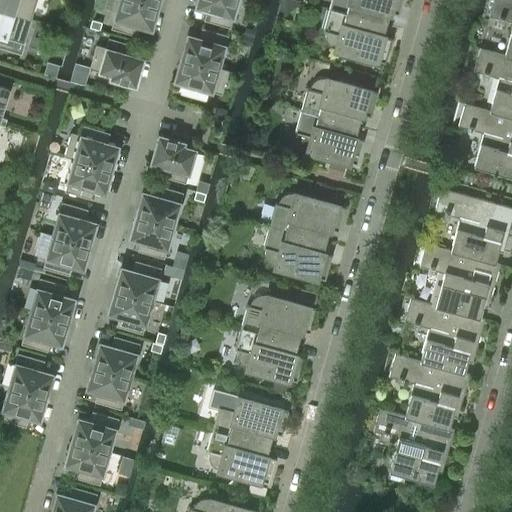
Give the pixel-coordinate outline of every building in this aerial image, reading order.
[(0,0),(0,8),(30,18),(35,0),(0,0)] [(151,29),(158,6),(137,0),(119,0),(111,28),(137,35),(140,25),(151,29)] [(229,27),(237,0),(196,0),(195,6),(207,10),(204,19),(229,27)] [(330,0),(329,8),(386,23),(389,11),(398,14),(401,0),(330,0)] [(511,0),(492,0),(488,15),(498,18),(497,20),(502,21),(503,19),(511,21),(511,26),(504,54),(504,55),(511,56),(511,0)] [(30,18),(0,8),(0,45),(20,52),(30,18)] [(386,23),(329,8),(323,30),(325,31),(325,34),(325,38),(326,42),(328,45),(332,47),(335,48),(385,62),(391,38),(382,35),(386,23)] [(102,21),(91,18),(88,27),(100,30),(102,21)] [(253,38),(255,30),(246,27),(243,35),(253,38)] [(227,35),(201,28),(199,37),(187,34),(181,56),(218,67),(227,35)] [(251,45),(253,38),(243,35),(241,42),(251,45)] [(135,85),(143,58),(131,55),(134,45),(108,38),(106,47),(96,44),(89,68),(111,74),(110,78),(135,85)] [(511,56),(504,55),(504,54),(479,47),(473,70),(482,73),(482,75),(487,76),(487,74),(498,77),(489,109),(489,110),(511,116),(511,56)] [(228,70),(218,67),(181,56),(174,80),(221,93),(228,70)] [(307,87),(300,109),(357,125),(361,113),(370,116),(376,91),(327,78),(323,77),(319,77),(316,79),(313,81),(311,84),(309,88),(307,87)] [(511,116),(489,110),(489,109),(464,102),(457,125),(467,128),(466,130),(471,132),(472,129),(482,132),(473,165),(511,176),(511,116)] [(357,125),(300,109),(294,132),(297,132),(296,136),(297,140),(298,144),(300,147),(303,149),(307,150),(356,164),(363,140),(354,137),(357,125)] [(111,168),(118,145),(106,142),(109,132),(83,125),(80,135),(71,132),(64,155),(74,158),(111,168)] [(185,182),(194,149),(183,145),(184,142),(158,134),(151,162),(162,165),(159,175),(185,182)] [(104,191),(111,168),(74,158),(64,191),(90,198),(93,188),(104,191)] [(329,159),(326,172),(343,176),(346,163),(329,159)] [(197,180),(194,190),(195,190),(206,193),(209,184),(197,180)] [(182,192),(156,185),(154,194),(142,191),(136,214),(173,225),(182,192)] [(459,217),(450,249),(450,250),(494,262),(494,261),(500,242),(505,243),(511,216),(511,206),(440,187),(434,210),(443,213),(443,215),(448,216),(448,214),(459,217)] [(193,198),(204,201),(206,193),(195,190),(193,198)] [(344,207),(295,193),(291,192),(287,193),(284,194),(281,196),(279,199),(278,203),(275,202),(268,224),(325,240),(329,228),(338,231),(344,207)] [(84,219),(87,209),(61,201),(52,234),(89,245),(96,222),(84,219)] [(163,257),(173,225),(136,214),(129,237),(141,240),(138,250),(163,257)] [(325,240),(268,224),(262,247),(265,247),(264,251),(265,255),(266,259),(268,262),(271,264),(275,265),(324,279),(331,255),(322,252),(325,240)] [(83,268),(89,245),(52,234),(43,267),(68,274),(71,265),(83,268)] [(494,262),(450,250),(450,249),(425,242),(418,265),(428,268),(427,270),(432,271),(433,269),(443,272),(435,304),(434,305),(479,317),(479,316),(484,297),(489,298),(499,263),(494,261),(494,262)] [(161,267),(135,260),(132,270),(121,266),(114,289),(151,300),(161,267)] [(32,271),(20,267),(17,276),(30,280),(32,271)] [(176,267),(173,277),(179,279),(182,269),(176,267)] [(62,295),(65,285),(39,278),(37,288),(30,310),(67,321),(74,298),(62,295)] [(315,303),(318,293),(301,288),(298,298),(315,303)] [(142,333),(151,300),(114,289),(108,312),(119,316),(116,325),(142,333)] [(246,304),(240,326),(297,342),(300,330),(309,333),(316,308),(267,295),(263,294),(259,294),(256,296),(253,298),(250,301),(249,305),(246,304)] [(434,305),(435,304),(410,297),(403,320),(413,323),(412,325),(417,326),(418,324),(428,327),(419,359),(419,360),(463,372),(464,371),(469,352),(474,353),(484,318),(479,316),(479,317),(434,305)] [(61,344),(67,321),(30,310),(21,343),(47,350),(49,340),(61,344)] [(297,342),(240,326),(234,348),(237,349),(236,353),(236,357),(238,360),(240,363),(243,365),(247,367),(296,381),(303,356),(294,354),(297,342)] [(154,341),(163,343),(166,333),(157,331),(154,341)] [(139,343),(113,335),(111,345),(99,342),(93,365),(130,375),(139,343)] [(150,350),(160,353),(163,344),(152,341),(150,350)] [(463,372),(419,360),(419,359),(394,352),(388,375),(397,378),(397,380),(402,381),(402,379),(413,382),(404,414),(404,415),(448,427),(448,426),(454,407),(459,408),(468,373),(464,371),(463,372)] [(41,370),(44,360),(18,353),(9,385),(46,396),(52,373),(41,370)] [(120,408),(130,375),(93,365),(86,388),(97,391),(95,401),(120,408)] [(39,419),(46,396),(9,385),(0,415),(0,418),(25,425),(28,416),(39,419)] [(218,406),(212,428),(269,444),(272,432),(281,434),(288,410),(238,396),(235,396),(231,396),(227,397),(224,400),(222,403),(221,406),(218,406)] [(443,463),(453,428),(448,426),(448,427),(404,415),(404,414),(379,407),(372,430),(382,433),(381,435),(386,437),(387,434),(397,437),(388,470),(391,471),(389,477),(403,481),(404,475),(433,483),(438,462),(443,463)] [(118,418),(92,410),(89,420),(78,417),(71,440),(108,451),(118,418)] [(269,444),(212,428),(206,450),(209,451),(208,455),(208,458),(209,462),(212,465),(215,467),(218,468),(268,482),(275,458),(266,456),(269,444)] [(102,473),(108,451),(71,440),(65,463),(76,466),(73,476),(99,483),(102,473)] [(111,491),(120,494),(122,486),(113,483),(111,491)] [(90,511),(96,493),(71,485),(68,495),(56,492),(50,511),(90,511)] [(190,507),(188,511),(259,511),(210,498),(206,498),(203,498),(199,499),(196,501),(194,505),(193,508),(190,507)]
